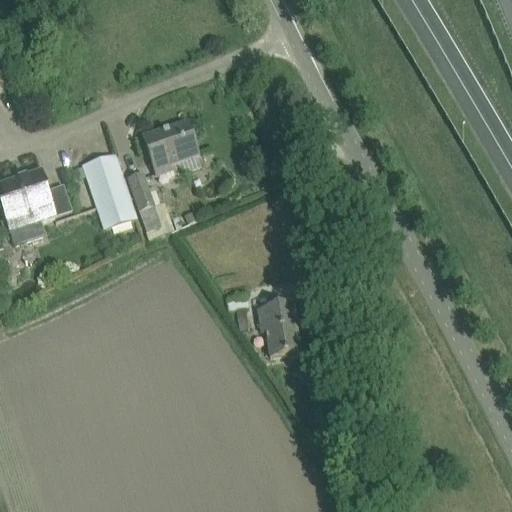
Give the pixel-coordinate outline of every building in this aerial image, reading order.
[(267,68),(270,75),(277,73),(275,65),(267,68)] [(187,127),(143,142),(156,180),(171,175),(169,169),(198,159),(187,127)] [(115,159),(83,169),(104,235),(136,224),(115,159)] [(41,176),(0,189),(0,190),(6,208),(1,210),(8,229),(15,250),(45,240),(40,227),(55,222),(46,196),(47,195),(41,176)] [(162,212),(155,215),(154,211),(143,178),(128,184),(139,216),(146,237),(168,229),(162,212)] [(195,214),(184,219),(188,228),(199,224),(195,214)] [(236,314),(240,335),(249,333),(246,313),(249,312),(247,299),(226,303),(228,315),(236,314)] [(302,357),(293,309),(257,315),(261,337),(266,336),(270,362),(302,357)]
